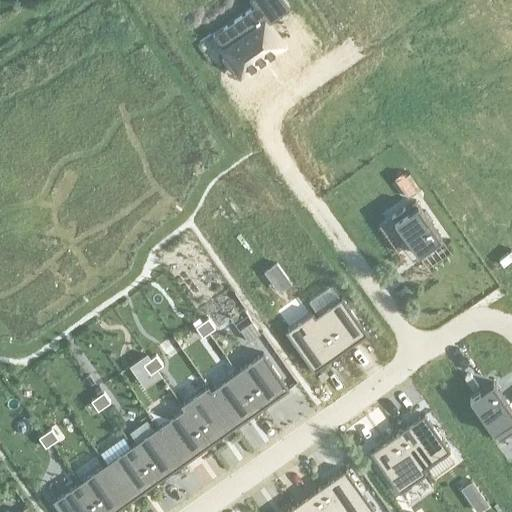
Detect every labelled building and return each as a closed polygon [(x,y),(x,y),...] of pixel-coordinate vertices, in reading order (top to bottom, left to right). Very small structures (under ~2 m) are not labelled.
[(226,52),(221,56),(232,72),(237,68),(241,73),(283,43),(268,22),(289,7),(283,0),(250,0),(254,5),(223,27),(232,40),(222,47),(226,52)] [(461,25),(434,44),(447,62),(468,48),(484,71),(502,58),(477,23),(466,31),(461,25)] [(333,113),(323,120),(334,136),(346,127),(355,140),(381,122),(365,98),(352,108),(345,98),(330,108),(333,113)] [(511,145),(486,163),(504,188),(511,182),(511,145)] [(415,200),(392,216),(418,254),(441,238),(415,200)] [(277,262),(265,271),(277,287),(289,278),(277,262)] [(340,351),(367,332),(341,295),(315,314),(314,314),(340,351)] [(313,370),(340,351),(314,314),(315,314),(312,310),(285,329),(313,370)] [(192,322),(202,336),(209,331),(202,321),(199,317),(192,322)] [(202,321),(209,331),(215,327),(208,317),(202,321)] [(252,320),(240,329),(248,340),(260,332),(252,320)] [(261,406),(288,387),(262,351),(236,370),(261,406)] [(156,354),(149,358),(156,368),(163,364),(156,354)] [(149,358),(143,363),(150,373),(156,368),(149,358)] [(235,425),(261,406),(236,370),(210,387),(209,388),(235,425)] [(89,374),(85,377),(91,384),(95,381),(89,374)] [(511,408),(493,382),(470,398),(499,439),(511,430),(511,408)] [(99,384),(92,388),(97,395),(104,405),(110,400),(99,384)] [(209,443),(235,425),(209,388),(210,387),(207,384),(180,403),(183,407),(183,406),(209,443)] [(104,405),(97,395),(90,399),(98,409),(104,405)] [(183,461),(209,443),(183,406),(183,407),(157,425),(183,461)] [(450,450),(425,414),(398,433),(423,469),(424,469),(450,450)] [(183,461),(157,425),(131,443),(157,480),(183,461)] [(51,428),(45,432),(52,442),(58,437),(51,428)] [(52,442),(45,432),(38,436),(45,446),(52,442)] [(398,433),(371,452),(399,492),(427,473),(424,469),(423,469),(398,433)] [(157,480),(131,443),(105,462),(131,498),(157,480)] [(101,511),(111,511),(131,498),(105,462),(79,480),(101,511)] [(371,511),(375,510),(346,469),(319,488),(335,511),(371,511)] [(52,499),(61,511),(101,511),(79,480),(52,499)] [(335,511),(319,488),(293,506),(296,511),(335,511)] [(468,499),(477,511),(489,503),(479,490),(468,499)]
